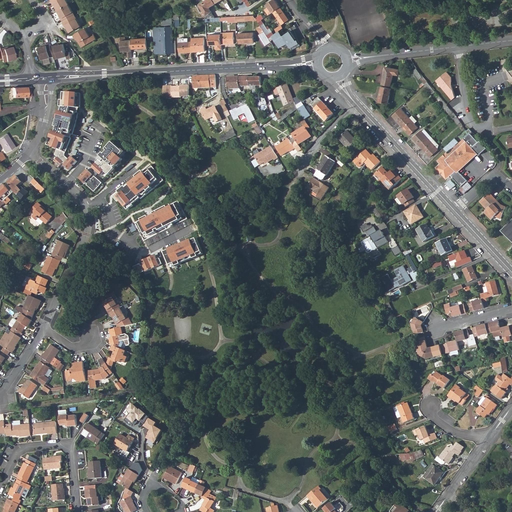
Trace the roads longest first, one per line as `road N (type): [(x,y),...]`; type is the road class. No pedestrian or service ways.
road 1 (tertiary): [(317,63),(46,78)]
road 2 (residential): [(76,511),(72,454),(60,444),(21,450),(0,485)]
road 3 (tertiary): [(355,102),(453,209)]
road 4 (residential): [(196,226),(143,252),(112,229),(87,230)]
